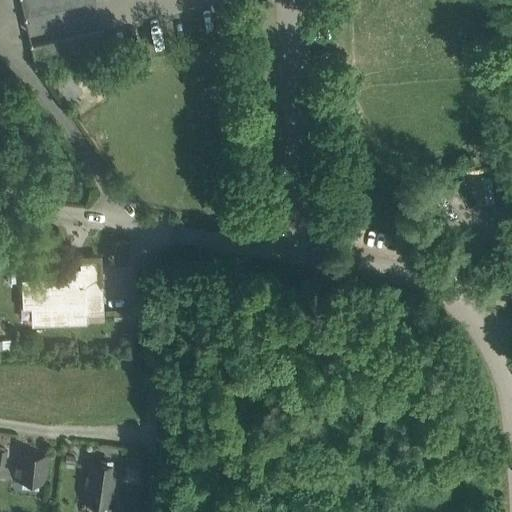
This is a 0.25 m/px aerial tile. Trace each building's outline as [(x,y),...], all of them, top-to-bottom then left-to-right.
[(19,0),(23,18),(95,2),(94,0),(19,0)] [(102,31),(30,47),(35,68),(107,52),(102,31)] [(82,278),(22,280),(23,306),(32,306),(33,323),(67,322),(66,305),(83,304),(83,313),(101,312),(98,257),(81,258),(82,278)] [(49,455),(17,452),(14,480),(46,483),(49,455)] [(117,464),(88,460),(82,503),(111,507),(117,464)]
